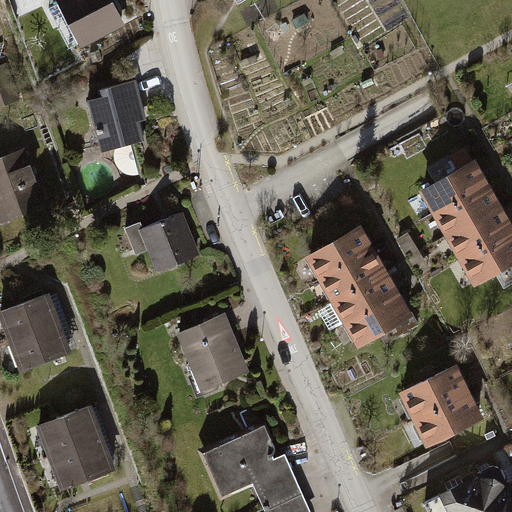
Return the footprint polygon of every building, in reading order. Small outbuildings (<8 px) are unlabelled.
[(63,0),(61,2),(83,43),(120,24),(107,0),(63,0)] [(0,107),(19,100),(5,65),(0,67),(0,107)] [(134,84),(91,94),(104,151),(148,141),(134,84)] [(418,198),(432,221),(488,188),(465,151),(444,163),(453,178),(418,198)] [(24,152),(0,160),(0,210),(3,220),(43,206),(24,152)] [(501,211),(488,188),(432,221),(445,244),(501,211)] [(445,244),(458,266),(511,234),(511,230),(501,211),(445,244)] [(193,254),(176,213),(136,228),(152,270),(193,254)] [(303,263),(317,285),(373,253),(359,230),(303,263)] [(511,288),(511,234),(458,266),(471,289),(493,277),(503,294),(511,288)] [(386,275),(373,253),(317,285),(330,308),(386,275)] [(330,308),(343,331),(399,298),(386,275),(330,308)] [(0,320),(8,341),(58,322),(47,295),(0,313),(0,320)] [(412,321),(399,298),(343,331),(356,353),(412,321)] [(246,372),(222,314),(179,332),(203,389),(246,372)] [(69,350),(58,322),(8,341),(19,369),(69,350)] [(396,396),(410,424),(468,396),(454,367),(396,396)] [(482,424),(468,396),(410,424),(425,453),(482,424)] [(102,437),(90,406),(37,426),(49,457),(102,437)] [(252,480),(264,507),(302,491),(286,455),(277,459),(264,431),(203,457),(219,495),(252,480)] [(49,457),(61,488),(114,468),(102,437),(49,457)] [(482,511),(496,474),(489,472),(422,507),(424,511),(482,511)] [(511,511),(511,496),(504,476),(496,474),(482,511),(511,511)] [(310,511),(302,491),(264,507),(266,511),(310,511)]
